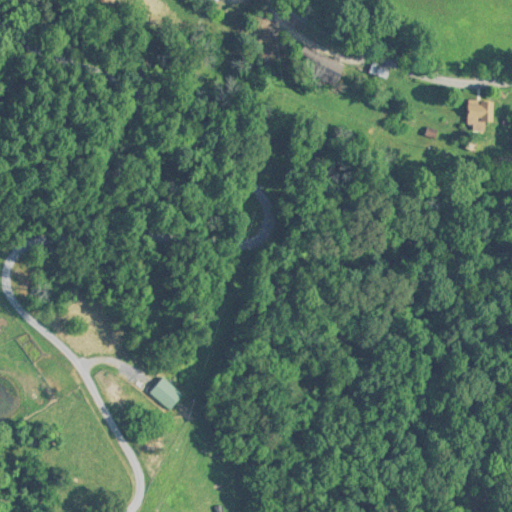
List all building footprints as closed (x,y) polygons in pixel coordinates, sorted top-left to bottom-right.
[(196,0),(210,11),(218,0),(196,0)] [(345,67),(304,47),(297,61),(338,81),(345,67)] [(372,75),(388,78),(390,69),(379,67),(379,68),(373,66),(372,75)] [(493,103),(466,103),(466,125),(493,125),(493,103)] [(168,413),(183,397),(164,379),(149,395),(168,413)]
